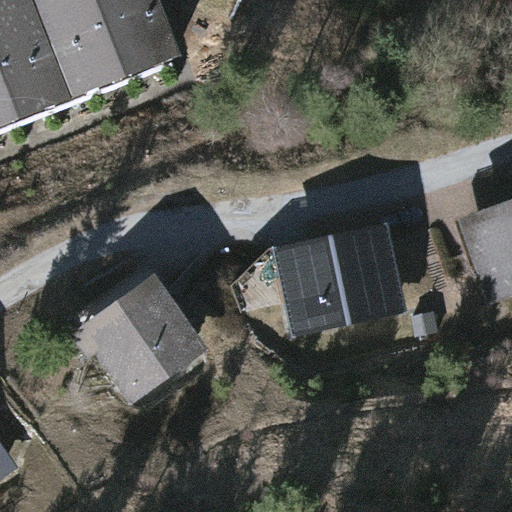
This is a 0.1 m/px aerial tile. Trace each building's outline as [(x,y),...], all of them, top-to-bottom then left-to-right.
[(0,0),(0,138),(191,63),(173,0),(0,0)] [(511,200),(458,220),(488,303),(511,294),(511,200)] [(417,318),(393,221),(261,253),(285,351),(417,318)] [(221,358),(166,269),(54,338),(110,427),(221,358)] [(0,472),(29,455),(0,408),(0,472)]
